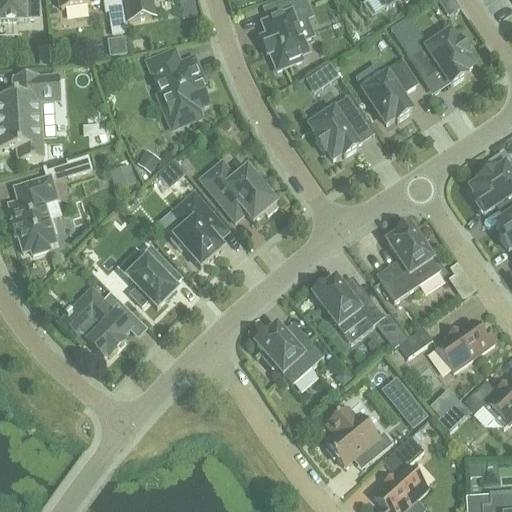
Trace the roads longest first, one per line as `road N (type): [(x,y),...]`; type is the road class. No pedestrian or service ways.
road 1 (residential): [(215,0),(257,109),(340,237)]
road 2 (residential): [(210,341),(326,511)]
road 3 (residential): [(0,288),(33,339),(129,425)]
road 4 (residential): [(210,341),(340,237)]
road 5 (residential): [(420,184),(511,322)]
